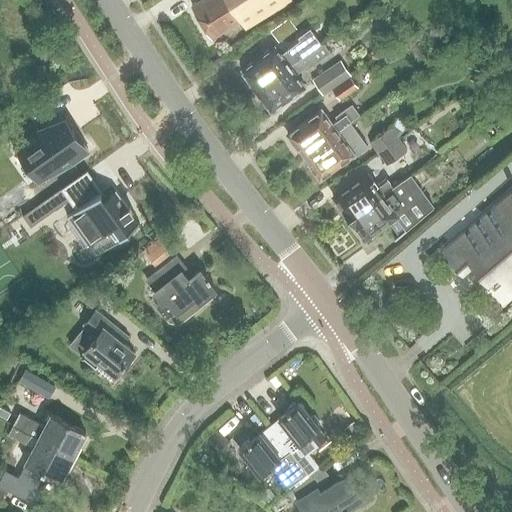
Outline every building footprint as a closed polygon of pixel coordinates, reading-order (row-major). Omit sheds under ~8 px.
[(195,0),(192,3),(212,35),(224,27),(229,35),(284,0),(195,0)] [(288,18),(272,29),(280,40),(295,29),(288,18)] [(274,43),(242,66),(243,68),(243,72),(247,78),(250,78),(257,87),(310,49),(304,40),(283,55),(274,43)] [(310,49),(257,87),(263,96),(263,100),(267,105),(270,105),(272,108),(304,84),(296,73),(304,68),(305,70),(308,68),(329,52),(321,40),(310,49)] [(469,49),(455,58),(462,68),(476,58),(469,49)] [(315,76),(312,79),(322,94),(326,92),(331,88),(334,86),(350,75),(339,59),(315,76)] [(334,86),(331,88),(339,99),(342,97),(357,86),(350,75),(334,86)] [(362,112),(354,101),(337,113),(340,116),(332,121),(322,109),(290,132),(305,152),(352,119),(362,112)] [(37,130),(13,147),(14,148),(19,145),(41,176),(68,157),(72,163),(88,151),(65,118),(40,135),(37,130)] [(369,144),(352,119),(305,152),(320,174),(351,151),(354,155),(369,144)] [(476,125),(469,131),(474,137),(481,131),(476,125)] [(399,138),(390,126),(368,141),(377,154),(399,138)] [(377,154),(386,166),(407,151),(399,138),(377,154)] [(405,178),(398,168),(375,184),(367,172),(332,197),(335,201),(341,204),(344,208),(342,210),(345,214),(345,219),(405,178)] [(411,173),(405,178),(345,219),(350,221),(353,226),(355,224),(358,228),(361,236),(362,238),(396,215),(406,229),(434,205),(411,173)] [(70,182),(22,216),(31,228),(78,194),(70,182)] [(511,189),(511,190),(511,191),(511,192),(444,250),(462,271),(477,258),(489,271),(484,275),(485,277),(494,269),(511,289),(511,287),(511,189)] [(101,192),(67,216),(87,245),(107,230),(115,241),(139,223),(115,190),(104,198),(101,192)] [(158,239),(143,251),(155,267),(170,255),(158,239)] [(215,288),(201,269),(189,278),(173,257),(145,279),(160,299),(154,304),(168,322),(179,324),(212,298),(209,293),(215,288)] [(102,294),(86,281),(76,293),(92,306),(102,294)] [(82,322),(85,325),(68,346),(94,367),(100,360),(116,374),(120,368),(122,369),(131,359),(129,357),(134,351),(122,342),(127,335),(94,308),(82,322)] [(26,368),(18,381),(49,398),(56,386),(26,368)] [(299,401),(270,424),(291,452),(303,467),(308,473),(318,465),(309,453),(327,438),(320,429),(321,428),(299,401)] [(14,412),(1,405),(0,406),(0,415),(10,421),(14,412)] [(22,413),(15,426),(38,438),(72,457),(85,432),(51,414),(45,425),(22,413)] [(353,421),(344,429),(352,439),(362,432),(353,421)] [(270,424),(239,448),(261,476),(273,466),(290,487),(308,473),(303,467),(291,452),(270,424)] [(38,438),(17,478),(35,487),(42,473),(59,482),(72,457),(38,438)] [(298,497),(328,475),(320,465),(291,487),(298,497)] [(301,511),(313,511),(327,503),(333,511),(339,511),(364,497),(349,474),(320,493),(316,486),(294,500),(301,511)] [(0,500),(6,503),(11,493),(0,486),(0,500)] [(284,497),(271,506),(274,511),(275,511),(288,504),(284,497)]
